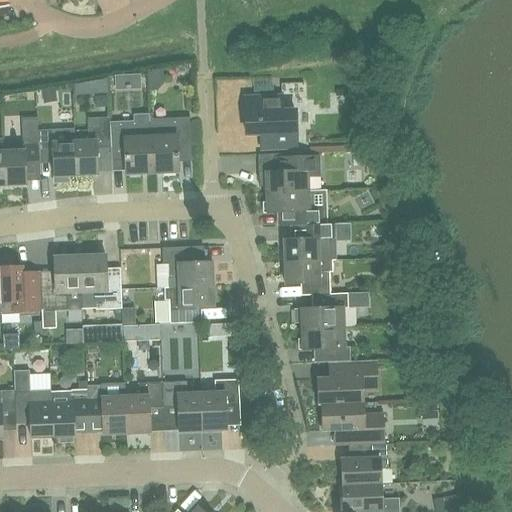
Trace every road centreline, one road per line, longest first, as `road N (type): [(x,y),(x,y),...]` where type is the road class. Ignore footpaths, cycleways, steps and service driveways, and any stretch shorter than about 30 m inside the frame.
road 1 (residential): [(265,491),(284,462),(285,422),(238,229),(210,212)]
road 2 (residential): [(265,491),(223,474),(0,480)]
road 3 (residential): [(0,227),(210,212)]
road 4 (residential): [(165,0),(77,33),(45,21),(27,0)]
road 5 (residential): [(210,212),(206,70)]
